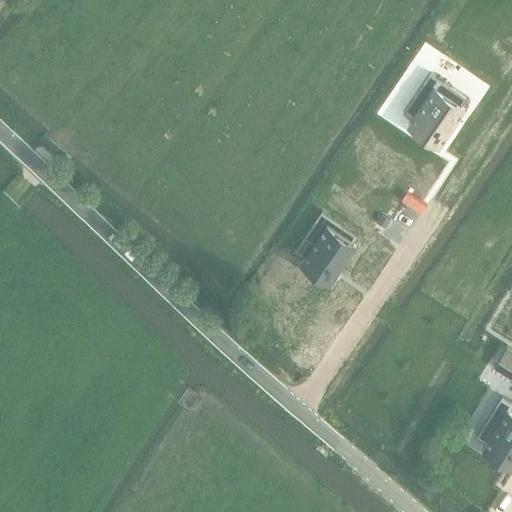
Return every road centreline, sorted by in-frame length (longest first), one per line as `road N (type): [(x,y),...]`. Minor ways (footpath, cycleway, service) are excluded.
road 1 (unclassified): [(303,410),(0,135)]
road 2 (residential): [(303,410),(434,219)]
road 3 (unclassified): [(412,511),(303,410)]
